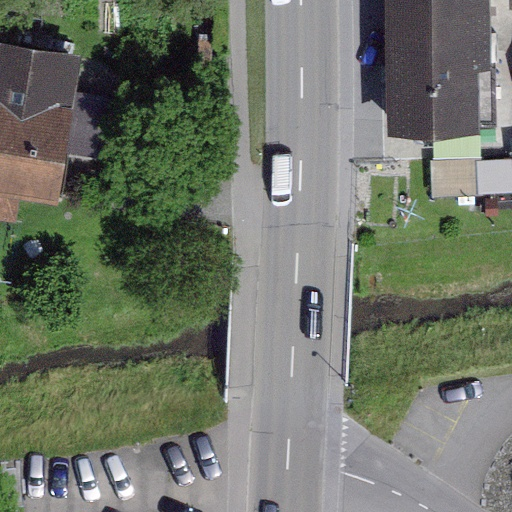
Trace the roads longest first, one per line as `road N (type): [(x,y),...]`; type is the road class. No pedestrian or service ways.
road 1 (primary): [(303,0),(289,459)]
road 2 (residential): [(430,511),(339,471),(289,459)]
